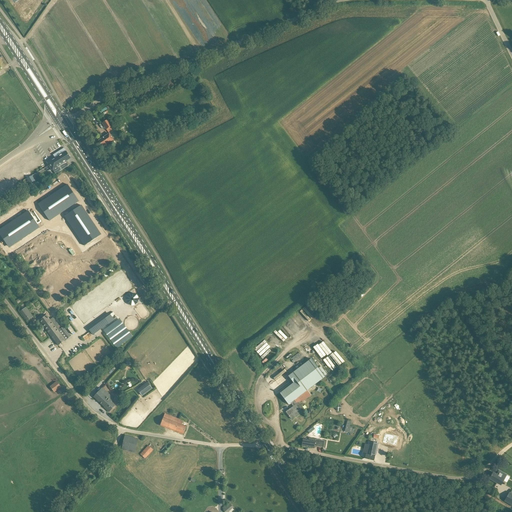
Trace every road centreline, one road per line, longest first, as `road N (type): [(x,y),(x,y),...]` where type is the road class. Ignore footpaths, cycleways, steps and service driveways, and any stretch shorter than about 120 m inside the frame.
road 1 (primary): [(266,446),(59,122)]
road 2 (unclassified): [(59,122),(339,0)]
road 3 (unclassified): [(187,440),(119,427),(92,408),(0,294)]
road 4 (unclassified): [(503,452),(463,478),(266,446)]
